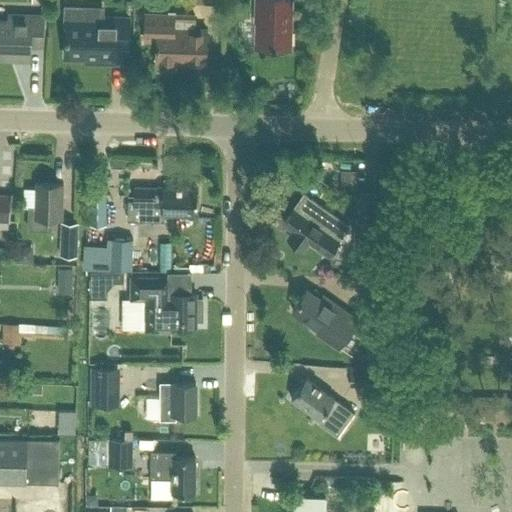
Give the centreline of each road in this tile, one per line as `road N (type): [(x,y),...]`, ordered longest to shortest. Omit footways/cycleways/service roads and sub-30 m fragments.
road 1 (residential): [(234,511),(236,127)]
road 2 (unclassified): [(0,120),(236,127)]
road 3 (unclassified): [(317,129),(511,136)]
road 4 (residential): [(317,129),(339,0)]
